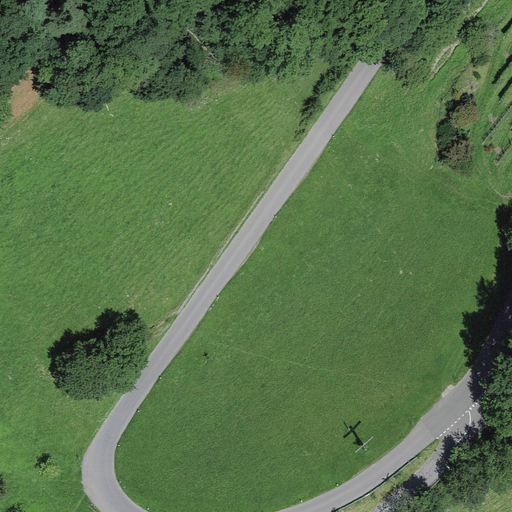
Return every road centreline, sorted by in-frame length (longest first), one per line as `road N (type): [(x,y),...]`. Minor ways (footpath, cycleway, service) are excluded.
road 1 (tertiary): [(123,511),(102,476),(112,432),(421,0)]
road 2 (tertiary): [(462,400),(411,452),(315,511)]
road 3 (residential): [(462,400),(466,430),(442,468),(393,511)]
